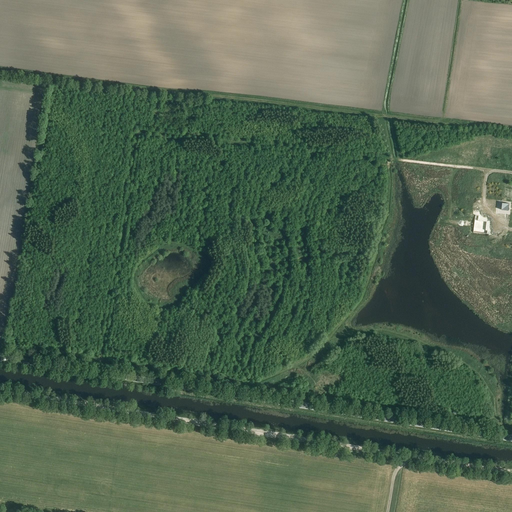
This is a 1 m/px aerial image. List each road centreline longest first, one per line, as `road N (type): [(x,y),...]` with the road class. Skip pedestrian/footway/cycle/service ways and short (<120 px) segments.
road 1 (tertiary): [(511,438),(0,356)]
road 2 (track): [(511,471),(0,390)]
road 3 (track): [(466,125),(0,70)]
road 4 (track): [(443,122),(462,0)]
road 5 (track): [(511,173),(390,158)]
